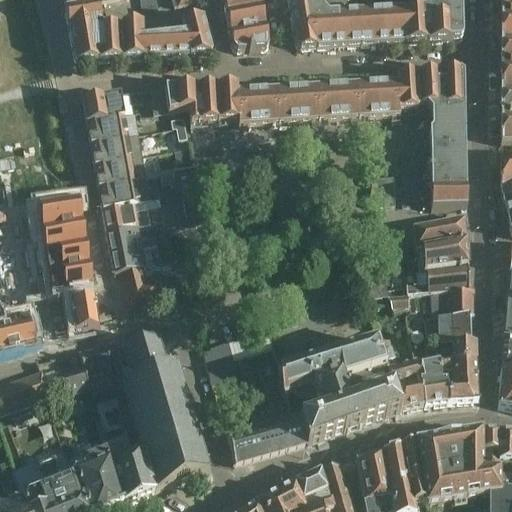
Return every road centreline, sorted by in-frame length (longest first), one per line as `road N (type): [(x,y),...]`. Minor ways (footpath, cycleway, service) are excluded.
road 1 (residential): [(484,422),(476,63)]
road 2 (residential): [(484,422),(410,431),(226,499)]
road 3 (residential): [(114,340),(69,92)]
road 4 (residential): [(226,499),(184,354),(168,329),(114,340)]
road 5 (residential): [(286,70),(476,63)]
road 6 (residential): [(69,92),(225,74)]
